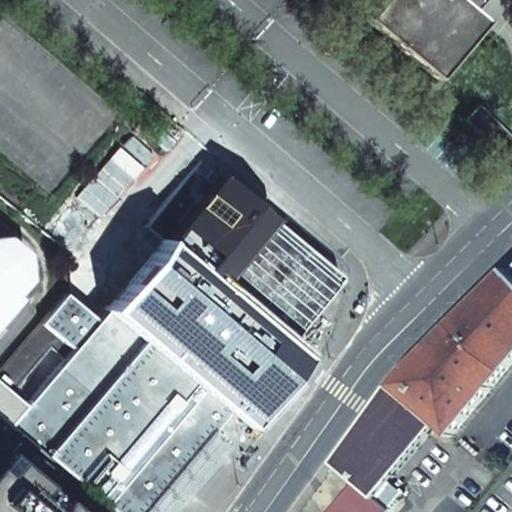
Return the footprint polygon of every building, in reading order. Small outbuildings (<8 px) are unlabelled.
[(378,0),(363,18),(434,77),(481,21),(467,9),(474,0),(378,0)] [(464,119),(505,160),(511,152),(511,137),(511,136),(478,104),(464,119)] [(112,511),(146,511),(278,356),(260,341),(268,332),(284,346),(340,279),(338,278),(338,277),(271,220),(266,227),(211,182),(95,320),(80,338),(50,313),(41,325),(71,350),(24,406),(20,401),(2,421),(112,511)] [(0,318),(17,298),(13,295),(27,279),(24,253),(5,237),(0,237),(0,318)] [(437,426),(451,438),(511,365),(511,274),(507,270),(399,377),(392,387),(437,426)] [(95,320),(65,296),(50,313),(80,338),(95,320)] [(24,406),(71,350),(41,325),(0,372),(0,418),(2,421),(20,401),(24,406)] [(278,356),(146,511),(166,511),(289,365),(278,356)] [(387,511),(402,495),(389,483),(437,426),(392,387),(336,465),(357,485),(333,511),(387,511)] [(110,511),(0,426),(0,511),(110,511)] [(245,470),(257,454),(251,450),(239,465),(242,467),(245,470)]
